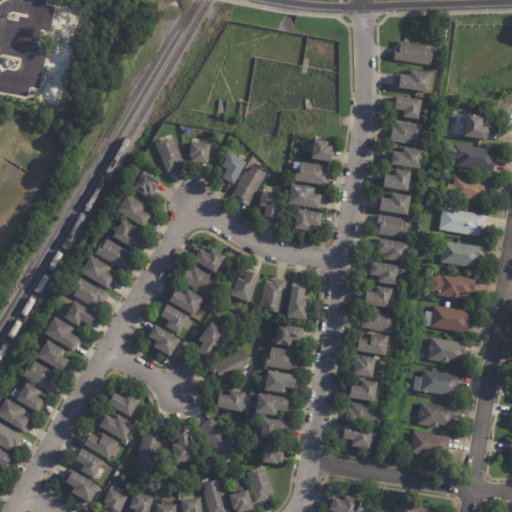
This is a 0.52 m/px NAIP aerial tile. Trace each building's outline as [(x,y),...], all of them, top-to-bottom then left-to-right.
[(426,47),(426,48),(433,50),(431,66),(394,60),(396,47),(397,47),(398,41),(427,45),(426,47)] [(395,87),(397,74),(410,76),(411,70),(433,73),(430,92),(395,87)] [(421,106),(419,119),(400,116),(401,110),(395,109),(397,96),(422,100),(421,106)] [(483,120),(482,123),(484,123),(483,126),(489,127),(489,130),(490,130),(488,138),(487,138),(487,140),(464,136),(468,114),(473,115),(473,114),(476,115),(483,117),(483,120)] [(424,131),(422,146),(390,141),(392,127),(395,128),(396,121),(422,126),(421,127),(425,127),(424,131)] [(179,164),(178,165),(179,168),(167,173),(155,143),(166,139),(167,141),(174,139),(184,162),(179,164)] [(334,144),(331,162),(312,159),(315,140),(334,143),(334,144)] [(200,143),(210,145),(208,164),(188,161),(191,142),(200,143)] [(495,150),(494,156),(497,156),(496,161),(495,161),(493,172),(456,166),(457,160),(452,159),(454,144),(495,150)] [(387,164),(388,158),(392,158),(393,151),(403,153),(404,147),(425,150),(422,170),(387,164)] [(238,157),(247,163),(234,185),(223,178),(227,170),(222,167),(230,153),(238,157)] [(326,171),(326,173),(328,173),(326,186),(295,181),(297,168),(300,169),(301,163),(327,167),(326,171)] [(256,168),(267,174),(248,207),(236,200),(237,199),(232,196),(246,171),(248,172),(252,166),(256,168)] [(409,185),(408,192),(383,187),(385,174),(394,175),(396,170),(411,172),(409,185)] [(159,183),(150,199),(134,188),(143,172),(160,182),(159,183)] [(491,184),(489,195),(488,195),(487,198),(484,197),(483,203),(452,198),(455,177),(491,183),(491,184)] [(312,193),(312,194),(324,196),(322,210),(290,204),(293,185),(313,188),(312,193)] [(266,191),(281,194),(277,219),(264,217),(266,207),(260,206),(262,191),(266,191)] [(411,205),(409,216),(381,211),(382,198),(392,200),(393,193),(412,196),(411,205)] [(145,206),(142,211),(150,216),(153,218),(146,229),(117,212),(127,195),(145,206)] [(487,217),(485,228),(484,228),(484,231),(479,230),(478,237),(439,230),(443,208),(487,216),(487,217)] [(322,216),(321,227),(313,226),(312,232),(295,229),(298,210),(323,214),(322,216)] [(408,233),(406,233),(405,236),(380,232),(380,229),(377,229),(379,215),(410,220),(408,233)] [(134,232),(133,233),(141,238),(134,250),(113,237),(115,232),(112,230),(114,226),(118,228),(123,220),(136,228),(134,232)] [(126,256),(125,257),(129,259),(122,270),(94,254),(101,243),(103,244),(106,239),(128,252),(126,256)] [(410,245),(407,263),(385,260),(386,254),(373,252),(374,245),(379,246),(380,240),(410,244),(410,245)] [(481,249),(480,258),(480,264),(477,263),(476,269),(441,263),(444,242),(481,247),(481,249)] [(223,261),(216,274),(194,261),(200,249),(209,255),(212,249),(225,257),(223,261)] [(106,272),(106,273),(114,277),(114,278),(116,279),(110,291),(80,273),(90,256),(109,267),(106,272)] [(400,271),(398,286),(379,283),(380,277),(370,275),(372,262),(401,267),(400,271)] [(211,276),(216,279),(212,284),(215,286),(208,298),(181,281),(188,270),(190,271),(193,266),(211,276)] [(248,271),(260,276),(249,303),(231,296),(238,278),(244,281),(248,271)] [(476,281),(474,291),(473,290),(471,298),(460,296),(459,299),(438,296),(439,295),(430,293),(433,275),(442,276),(442,274),(476,280),(476,281)] [(107,296),(101,305),(98,304),(95,309),(73,296),(76,290),(74,289),(80,278),(108,294),(107,296)] [(274,279),(286,282),(279,313),(269,311),(269,309),(261,307),(266,281),(272,282),(273,279),(274,279)] [(303,285),(306,285),(305,289),(306,289),(304,299),(310,300),(307,321),(287,318),(293,287),(293,284),(303,285)] [(392,297),(390,309),(365,305),(367,292),(377,293),(378,287),(394,290),(392,297)] [(199,309),(194,317),(169,302),(176,290),(184,295),(188,290),(204,300),(199,309)] [(95,317),(89,327),(83,323),(80,328),(64,319),(74,302),(96,315),(95,317)] [(470,323),(470,324),(469,324),(467,334),(424,327),(426,312),(433,313),(434,306),(446,308),(447,302),(451,302),(450,309),(469,312),(468,318),(471,318),(470,323)] [(168,323),(169,322),(160,317),(167,305),(189,318),(188,320),(192,323),(188,331),(183,328),(179,335),(166,327),(168,323)] [(361,328),(364,308),(396,314),(393,334),(361,328)] [(58,321),(72,329),(70,334),(78,339),(80,341),(74,352),(44,335),(54,318),(58,321)] [(204,361),(196,354),(203,344),(198,340),(212,323),(228,335),(206,363),(204,361)] [(154,347),(157,342),(148,337),(155,326),(180,340),(170,357),(154,348),(154,347)] [(284,326),(304,329),(302,343),(294,341),(293,348),(276,345),(279,326),(284,326)] [(387,345),(386,357),(357,352),(359,339),(369,340),(370,334),(389,337),(387,345)] [(466,345),(464,356),(462,356),(461,363),(449,361),(449,364),(428,360),(430,353),(428,351),(429,347),(430,346),(432,339),(466,344),(466,345)] [(63,356),(62,358),(69,362),(62,373),(37,358),(47,341),(65,352),(63,356)] [(284,350),(296,352),(296,358),(299,359),(297,370),(265,365),(267,354),(270,354),(271,348),(284,350)] [(247,358),(250,364),(244,368),(245,370),(220,383),(217,377),(216,378),(210,366),(242,349),(247,358)] [(354,376),(356,359),(361,360),(361,357),(376,360),(373,379),(354,376)] [(54,378),(53,380),(56,381),(49,393),(22,377),(29,365),(31,367),(34,361),(56,374),(54,378)] [(460,377),(457,398),(427,393),(427,394),(425,394),(425,393),(413,391),(415,377),(423,378),(424,371),(460,376),(460,377)] [(284,375),(297,376),(295,390),(287,389),(286,395),(265,391),(268,372),(284,375)] [(376,391),(374,403),(349,399),(351,386),(361,387),(362,381),(377,383),(376,391)] [(39,397),(38,398),(44,402),(38,414),(16,401),(26,384),(41,393),(39,397)] [(245,394),(241,413),(217,408),(219,395),(229,397),(230,391),(245,394)] [(109,403),(115,394),(123,399),(127,393),(140,401),(129,418),(108,405),(109,403)] [(284,399),(292,400),(290,413),(280,412),(279,418),(256,414),(259,395),(284,399)] [(6,400),(27,412),(24,417),(32,423),(25,435),(0,419),(0,410),(6,400)] [(378,408),(377,414),(380,414),(378,427),(345,422),(348,409),(351,409),(352,403),(378,408)] [(456,410),(454,422),(452,421),(451,427),(439,425),(439,429),(418,425),(419,417),(418,416),(419,412),(420,411),(421,404),(456,409),(456,410)] [(112,420),(114,421),(117,416),(135,427),(126,443),(96,425),(102,415),(105,417),(106,416),(112,420)] [(229,452),(224,456),(219,451),(217,453),(197,432),(202,428),(201,427),(211,418),(236,445),(229,452)] [(284,423),(289,424),(287,437),(279,435),(278,441),(261,439),(264,420),(284,423)] [(22,438),(15,450),(13,449),(10,453),(0,447),(0,423),(23,437),(22,438)] [(350,442),(350,441),(344,440),(346,427),(374,432),(371,450),(349,447),(350,442)] [(148,429),(151,430),(151,429),(164,432),(156,469),(138,464),(140,456),(138,456),(145,428),(148,429)] [(178,441),(177,435),(190,433),(194,461),(174,464),(172,445),(178,444),(178,441)] [(450,439),(448,448),(442,448),(440,458),(411,454),(414,433),(450,438),(450,439)] [(85,444),(91,434),(99,439),(102,434),(119,444),(109,461),(84,446),(85,444)] [(283,457),(282,466),(263,463),(265,444),(285,447),(283,457)] [(103,464),(93,480),(80,472),(83,466),(75,461),(81,450),(103,463),(103,464)] [(11,459),(5,470),(0,467),(0,451),(11,458),(11,459)] [(265,470),(266,470),(274,494),(268,497),(269,500),(257,504),(246,474),(259,469),(259,472),(265,470)] [(69,486),(66,484),(66,483),(63,481),(69,470),(99,488),(89,505),(71,494),(74,489),(69,486)] [(228,511),(208,511),(203,493),(206,492),(204,485),(220,480),(228,511)] [(116,493),(127,499),(120,511),(109,511),(103,509),(106,505),(103,503),(109,490),(116,493)] [(252,511),(248,511),(232,511),(232,509),(233,509),(229,497),(248,492),(253,511),(252,511)] [(134,511),(135,511),(130,510),(134,494),(153,499),(149,511),(134,511)] [(358,510),(357,511),(334,511),(330,510),(335,499),(344,503),(346,497),(361,503),(358,510)] [(182,511),(181,501),(200,499),(201,511),(182,511)]
